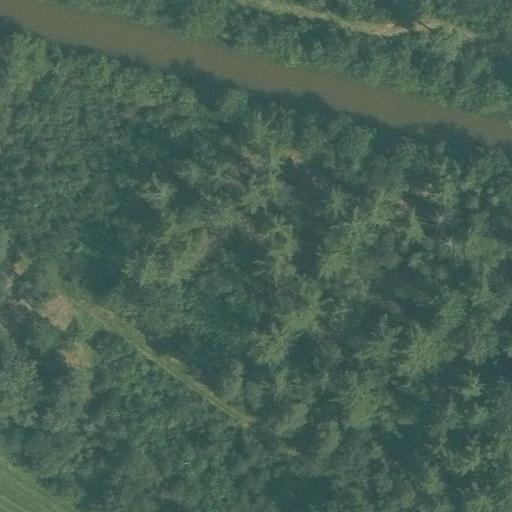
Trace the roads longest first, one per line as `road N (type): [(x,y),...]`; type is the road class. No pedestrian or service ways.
road 1 (track): [(0,215),(395,503),(395,511)]
road 2 (track): [(511,48),(432,20),(382,33),(262,0)]
